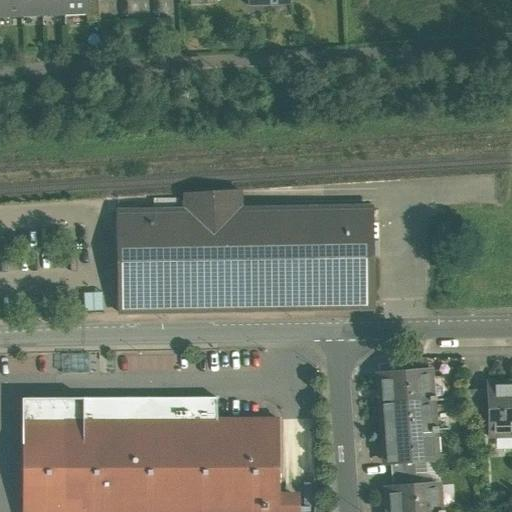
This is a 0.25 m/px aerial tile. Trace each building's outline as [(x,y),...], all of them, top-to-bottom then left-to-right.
[(19,0),(0,0),(0,18),(20,18),(19,0)] [(41,0),(19,0),(20,18),(42,17),(41,0)] [(62,0),(41,0),(42,17),(63,16),(62,0)] [(62,0),(63,16),(84,15),(86,15),(85,0),(62,0)] [(97,0),(85,0),(86,23),(98,22),(97,0)] [(237,190),(185,194),(186,212),(165,212),(165,211),(163,211),(163,212),(142,213),(142,212),(140,212),(140,213),(119,213),(119,212),(117,212),(118,314),(131,314),(131,313),(146,313),(148,313),(148,312),(169,312),(169,313),(171,313),(171,312),(192,311),(192,313),(194,313),(194,311),(215,311),(215,312),(217,312),(217,311),(238,311),(238,312),(240,312),(240,311),(261,310),(262,311),(263,311),(263,310),(285,310),(285,311),(287,311),(287,310),(307,309),(308,310),(310,310),(310,309),(328,309),(328,310),(330,310),(331,309),(349,309),(349,310),(351,310),(351,309),(369,308),(369,309),(371,309),(371,307),(370,307),(370,285),(371,285),(371,282),(370,282),(370,260),(371,260),(371,257),(370,257),(369,235),(370,235),(370,232),(369,232),(369,210),(370,210),(370,208),(367,208),(367,209),(349,209),(349,208),(347,208),(347,209),(329,209),(329,208),(326,208),(326,209),(308,210),(308,209),(306,209),(306,210),(285,210),(285,209),(283,209),(283,210),(262,211),(262,210),(260,210),(260,211),(238,211),(237,190)] [(426,360),(401,360),(402,372),(426,370),(426,360)] [(402,372),(379,374),(381,404),(429,400),(429,398),(427,370),(426,370),(402,372)] [(511,384),(488,385),(488,390),(488,414),(489,433),(511,432),(511,384)] [(476,390),(464,390),(465,415),(476,415),(476,390)] [(488,390),(476,390),(476,415),(488,414),(488,390)] [(279,420),(241,420),(216,420),(216,396),(21,397),(21,511),(279,511),(279,500),(279,420)] [(429,400),(381,404),(383,434),(432,431),(431,428),(429,400)] [(432,431),(383,434),(385,463),(390,463),(413,461),(433,460),(432,433),(432,431)] [(413,461),(390,463),(391,476),(414,474),(413,461)] [(414,474),(391,476),(391,488),(419,486),(418,474),(414,474)] [(391,488),(388,488),(389,511),(437,511),(435,485),(391,488)] [(298,511),(299,499),(279,500),(279,511),(298,511)]
